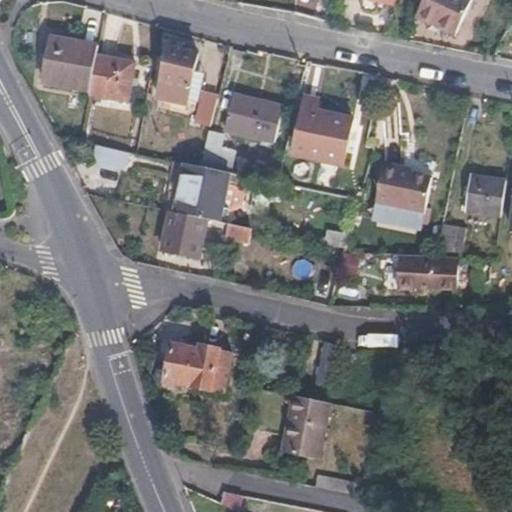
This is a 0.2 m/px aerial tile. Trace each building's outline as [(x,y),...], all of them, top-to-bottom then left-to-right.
[(422,0),(416,15),(454,32),(469,0),(422,0)] [(100,52),(101,42),(55,34),(46,79),(93,88),(100,52)] [(214,124),(221,97),(193,90),(202,51),(173,45),(163,94),(203,103),(199,121),(214,124)] [(93,88),(91,96),(129,104),(137,59),(100,52),(93,88)] [(286,106),(239,94),(230,129),(278,140),(286,106)] [(323,98),(308,94),(296,153),(346,163),(356,117),(321,110),(323,98)] [(208,146),(203,168),(218,171),(223,149),(208,146)] [(139,154),(108,147),(106,157),(113,171),(125,173),(137,165),(139,154)] [(188,164),(177,215),(223,224),(233,174),(218,171),(203,168),(188,164)] [(434,178),(386,170),(378,208),(428,217),(434,178)] [(467,212),(504,218),(509,181),(472,176),(467,212)] [(294,195),(291,217),(331,223),(334,202),(294,195)] [(177,215),(172,214),(165,249),(202,258),(205,242),(230,247),(234,227),(223,224),(177,215)] [(440,252),(469,258),(474,231),(445,225),(440,252)] [(460,296),(462,258),(439,257),(412,256),(409,294),(460,296)] [(361,262),(345,258),(340,274),(357,278),(361,262)] [(324,339),(315,383),(330,386),(338,342),(324,339)] [(201,353),(174,347),(167,382),(186,387),(185,392),(195,395),(196,389),(226,396),(234,353),(203,346),(201,353)] [(335,404),(301,397),(297,396),(286,454),(323,460),(335,404)] [(224,507),(244,510),(246,494),(227,491),(224,507)]
